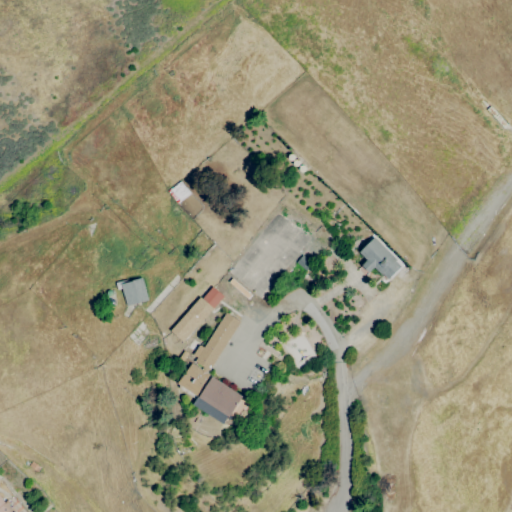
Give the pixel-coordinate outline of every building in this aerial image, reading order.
[(358,253),(365,259),(360,265),(368,273),(373,267),(387,280),(401,265),(372,238),(358,253)] [(125,306),(147,300),(140,277),(119,283),(125,306)] [(223,297),(210,285),(169,331),(181,342),(223,297)] [(203,348),(199,346),(191,360),(208,370),(238,320),(224,312),(203,348)] [(241,395),(189,363),(176,384),(196,396),(191,405),(223,424),(241,395)] [(0,497),(0,511),(14,511),(7,501),(2,500),(0,497)]
